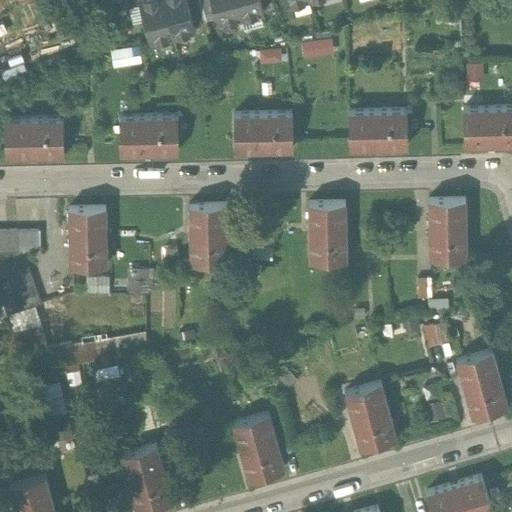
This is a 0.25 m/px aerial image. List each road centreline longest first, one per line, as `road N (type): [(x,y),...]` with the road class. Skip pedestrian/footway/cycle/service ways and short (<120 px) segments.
road 1 (residential): [(0,172),(487,167),(511,188)]
road 2 (residential): [(228,511),(511,431)]
